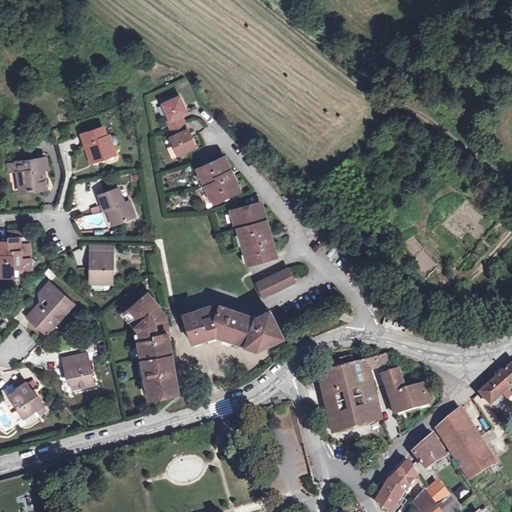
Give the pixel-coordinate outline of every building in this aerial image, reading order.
[(173,128),(186,122),(183,115),(189,113),(181,96),(164,103),(172,120),(170,121),(173,128)] [(180,155),(197,147),(186,122),(173,128),(176,135),(171,137),(180,155)] [(89,142),(86,143),(91,161),(116,153),(113,143),(111,136),(111,135),(108,135),(105,126),(86,132),(89,142)] [(116,135),(111,136),(113,143),(118,142),(120,139),(119,136),(116,135)] [(165,140),(173,158),(180,155),(171,137),(165,140)] [(16,151),(18,163),(29,161),(27,149),(16,151)] [(198,169),(213,203),(240,191),(225,157),(198,169)] [(41,169),(39,160),(29,161),(18,163),(16,164),(17,174),(19,183),(24,183),(25,192),(46,189),(43,168),(41,169)] [(16,164),(6,165),(8,175),(17,174),(16,164)] [(105,211),(111,209),(116,225),(137,217),(130,201),(125,203),(119,188),(99,195),(105,211)] [(241,208),(231,210),(235,225),(237,225),(243,246),(248,265),(277,256),(262,205),(242,210),(241,208)] [(0,256),(1,256),(1,264),(0,264),(0,269),(1,270),(1,277),(12,277),(22,284),(39,262),(34,258),(31,258),(31,244),(22,244),(22,237),(20,237),(20,234),(10,234),(10,241),(0,240),(0,256)] [(403,246),(414,255),(421,246),(411,237),(403,246)] [(93,260),(95,260),(96,251),(114,252),(115,242),(93,242),(93,260)] [(313,249),(319,254),(322,249),(316,245),(313,249)] [(114,252),(96,251),(95,260),(93,260),(92,277),(100,278),(99,283),(113,284),(114,252)] [(414,257),(431,268),(435,263),(418,251),(414,257)] [(289,269),(257,284),(263,297),(295,282),(289,269)] [(36,309),(30,316),(38,323),(39,327),(46,333),(54,324),(54,315),(58,310),(63,314),(71,304),(54,289),(57,286),(50,280),(39,292),(49,302),(44,308),(36,309)] [(57,286),(54,289),(71,304),(74,301),(57,286)] [(178,391),(174,370),(169,339),(167,329),(168,328),(166,316),(158,308),(159,307),(147,293),(124,313),(139,330),(140,341),(138,341),(149,396),(178,391)] [(270,310),(255,317),(216,304),(183,314),(192,342),(216,335),(257,349),(283,337),(270,310)] [(54,315),(54,324),(63,314),(58,310),(54,315)] [(38,323),(30,316),(26,319),(37,329),(39,327),(38,323)] [(64,368),(68,367),(72,389),(95,385),(89,354),(63,359),(64,368)] [(387,355),(365,361),(368,370),(381,368),(389,365),(387,355)] [(368,370),(365,361),(354,364),(352,358),(330,364),(332,370),(320,373),(333,429),(379,417),(378,414),(368,370)] [(389,365),(381,368),(395,412),(430,403),(424,385),(406,390),(399,371),(389,365)] [(481,393),(491,405),(511,388),(511,386),(511,366),(501,376),(481,393)] [(18,389),(27,384),(23,378),(14,384),(18,389)] [(36,397),(27,384),(18,389),(19,391),(10,397),(14,403),(24,418),(27,423),(38,415),(35,410),(43,405),(37,396),(36,397)] [(19,391),(18,389),(7,396),(12,405),(14,403),(10,397),(19,391)] [(46,410),(43,405),(35,410),(38,415),(46,410)] [(452,454),(469,480),(495,463),(479,437),(461,409),(437,430),(452,454)] [(414,453),(414,454),(425,468),(446,456),(435,436),(414,453)] [(391,481),(406,492),(408,494),(410,491),(408,489),(419,475),(411,463),(410,461),(397,474),(391,481)] [(391,481),(397,474),(396,472),(389,480),(391,481)] [(389,509),(393,511),(395,508),(402,499),(406,492),(391,481),(389,480),(385,478),(378,487),(384,491),(377,501),(380,503),(381,503),(382,504),(383,505),(389,509)] [(427,488),(425,491),(437,506),(450,496),(438,481),(427,489),(427,488)] [(377,501),(384,491),(378,487),(372,495),(377,501)] [(440,511),(437,506),(425,491),(414,502),(417,505),(416,506),(420,511),(440,511)] [(437,506),(440,511),(457,511),(461,510),(450,496),(437,506)] [(395,508),(398,511),(406,501),(402,499),(395,508)]
